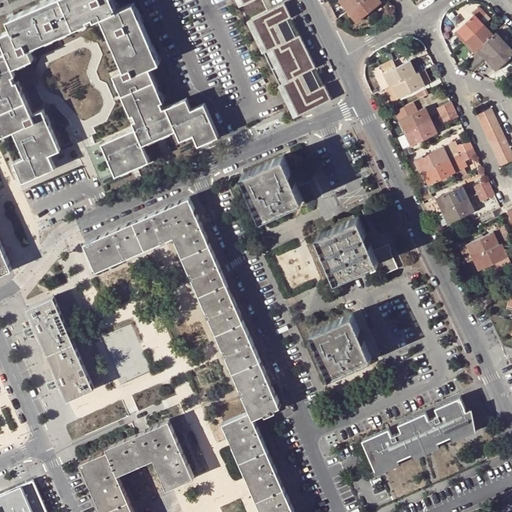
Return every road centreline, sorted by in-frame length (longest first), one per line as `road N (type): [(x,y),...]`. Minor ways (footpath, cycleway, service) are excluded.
road 1 (residential): [(0,293),(23,282),(59,234),(359,104)]
road 2 (residential): [(359,104),(511,422)]
road 3 (unknown): [(59,234),(103,300),(149,327),(177,367)]
road 4 (residential): [(0,463),(43,443),(0,340)]
road 5 (unclassified): [(448,75),(493,173),(511,187)]
